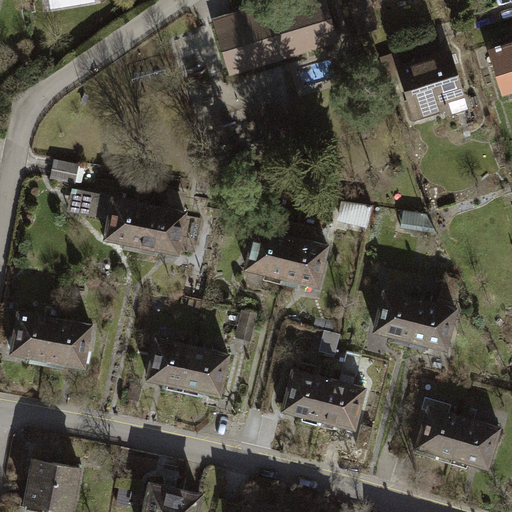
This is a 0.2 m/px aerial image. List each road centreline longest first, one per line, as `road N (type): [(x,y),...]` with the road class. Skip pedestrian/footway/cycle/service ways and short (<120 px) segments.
road 1 (residential): [(0,416),(413,511)]
road 2 (residential): [(0,257),(31,113),(49,91),(184,0)]
